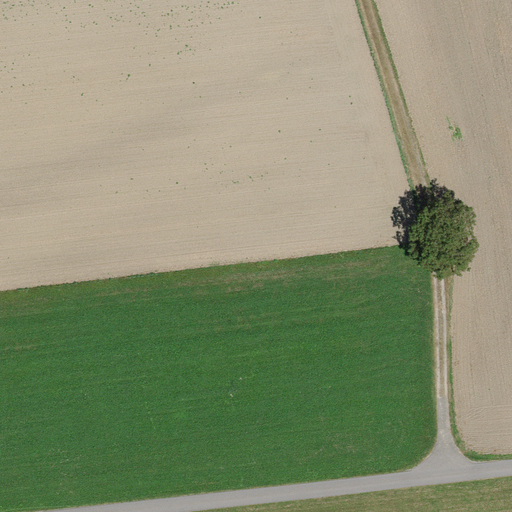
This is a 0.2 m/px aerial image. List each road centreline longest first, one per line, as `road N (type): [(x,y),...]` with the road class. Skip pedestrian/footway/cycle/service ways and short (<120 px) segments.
road 1 (track): [(445,480),(434,252),(363,0)]
road 2 (unclassified): [(511,471),(152,511)]
